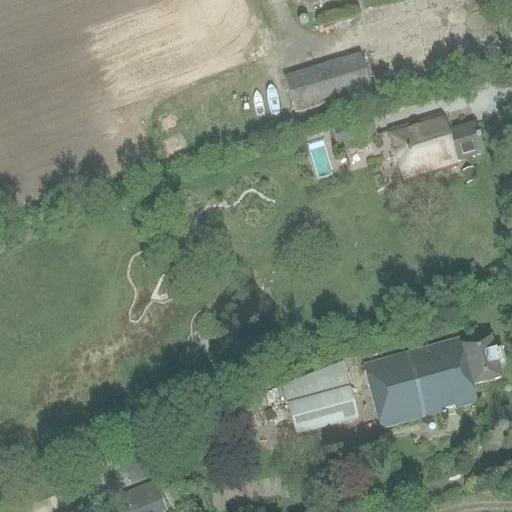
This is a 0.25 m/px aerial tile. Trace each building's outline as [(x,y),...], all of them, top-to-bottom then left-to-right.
[(359,55),(283,78),(293,111),(370,89),(359,55)] [(339,152),(378,140),(369,112),(330,125),(339,152)] [(446,112),(391,128),(406,179),(462,162),(460,155),(483,148),(475,120),(450,127),(446,112)] [(319,176),(335,174),(330,138),(314,140),(319,176)] [(477,182),(473,169),(462,173),(467,186),(477,182)] [(455,339),(362,367),(381,428),(474,400),(468,383),(500,373),(488,334),(457,344),(455,339)] [(288,407),(296,437),(358,420),(344,369),(286,385),(292,405),(288,407)] [(252,399),(242,403),(253,430),(263,426),(252,399)] [(272,412),(264,415),(267,424),(275,421),(272,412)] [(138,447),(102,460),(110,481),(130,474),(132,481),(170,467),(163,450),(142,457),(138,447)] [(166,511),(155,482),(118,497),(123,511),(166,511)]
